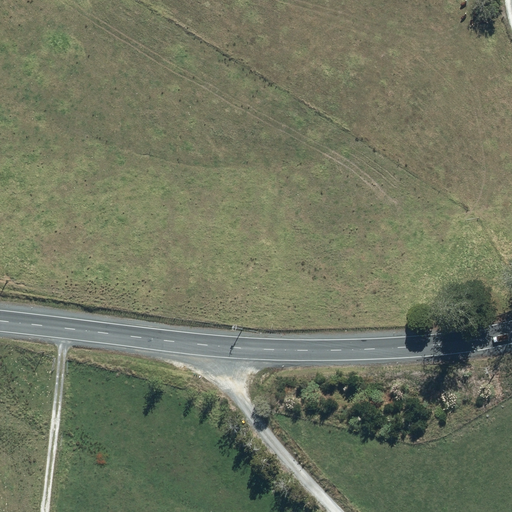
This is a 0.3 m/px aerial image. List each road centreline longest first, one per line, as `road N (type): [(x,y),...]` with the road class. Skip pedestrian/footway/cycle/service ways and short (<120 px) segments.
road 1 (secondary): [(0,321),(296,350),(511,334)]
road 2 (unknown): [(342,511),(237,395),(214,346)]
